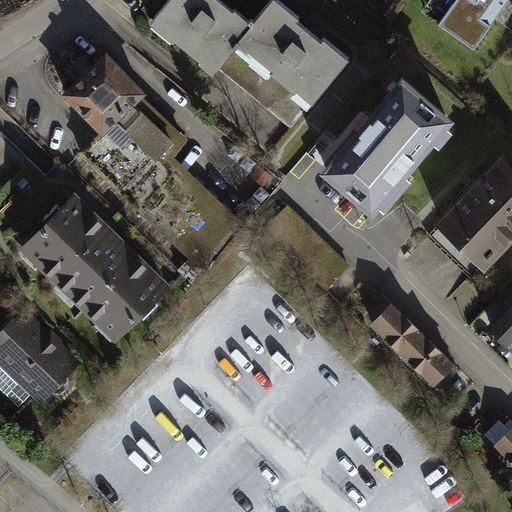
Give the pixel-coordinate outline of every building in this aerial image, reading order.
[(217,66),(254,21),(234,5),(233,7),(224,0),(168,0),(150,24),(172,42),(174,39),(198,57),(195,61),(211,74),(217,66)] [(282,0),(272,0),(254,21),(217,66),(289,128),(351,56),(326,34),(323,38),(298,16),(299,14),(282,0)] [(507,0),(431,0),(425,8),(475,47),(507,0)] [(107,51),(64,91),(103,133),(143,95),(146,92),(107,51)] [(400,72),(321,168),(371,209),(377,201),(386,208),(410,179),(404,173),(431,140),(440,147),(455,130),(448,124),(454,117),(400,72)] [(143,95),(103,133),(79,154),(198,264),(239,219),(174,156),(187,138),(143,95)] [(511,160),(502,151),(434,221),(483,269),(511,238),(511,160)] [(113,344),(170,287),(75,194),(19,250),(113,344)] [(328,284),(350,262),(292,203),(269,226),(328,284)] [(459,365),(394,303),(373,325),(438,387),(459,365)] [(511,303),(487,329),(511,352),(511,303)] [(84,367),(35,320),(0,357),(0,365),(45,408),(84,367)] [(511,427),(495,444),(511,460),(511,427)]
